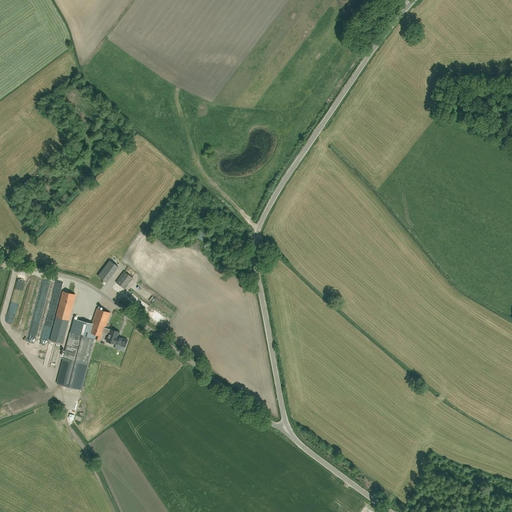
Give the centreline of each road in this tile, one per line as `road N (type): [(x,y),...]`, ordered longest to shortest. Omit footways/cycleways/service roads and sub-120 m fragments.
road 1 (unclassified): [(287,429),(251,238),(368,51),(410,0)]
road 2 (unclassified): [(287,429),(95,288),(0,261)]
road 3 (unclassified): [(389,511),(287,429)]
